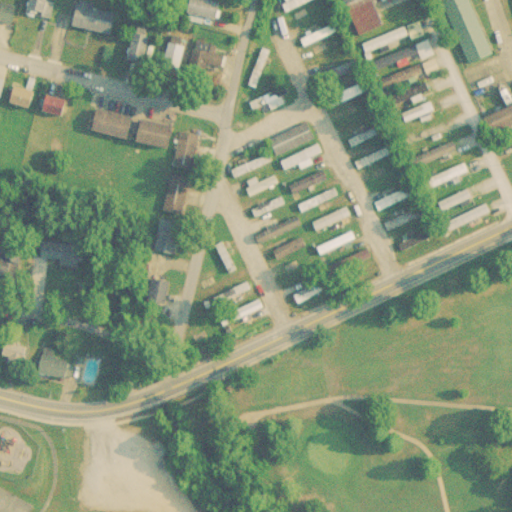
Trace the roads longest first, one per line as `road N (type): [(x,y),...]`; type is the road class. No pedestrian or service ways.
road 1 (residential): [(171,390),(511,226)]
road 2 (residential): [(393,284),(281,30)]
road 3 (residential): [(0,49),(225,109)]
road 4 (residential): [(511,193),(426,0)]
road 5 (residential): [(133,402),(115,340),(0,306)]
road 6 (tertiary): [(0,391),(64,408),(171,390)]
road 7 (residential): [(288,333),(225,192)]
